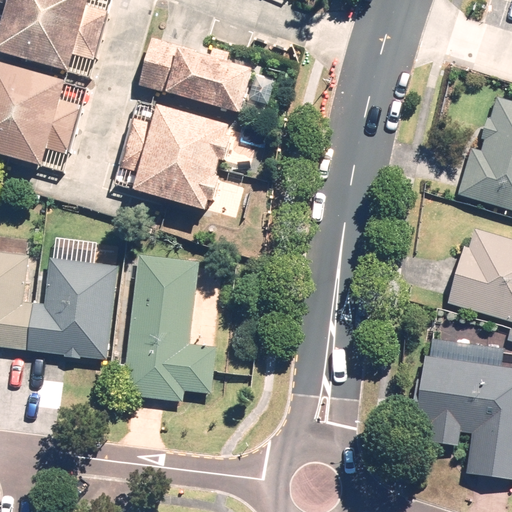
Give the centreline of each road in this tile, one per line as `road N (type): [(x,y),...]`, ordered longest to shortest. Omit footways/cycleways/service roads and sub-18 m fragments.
road 1 (residential): [(329,359),(345,223),(399,0)]
road 2 (residential): [(22,449),(266,481)]
